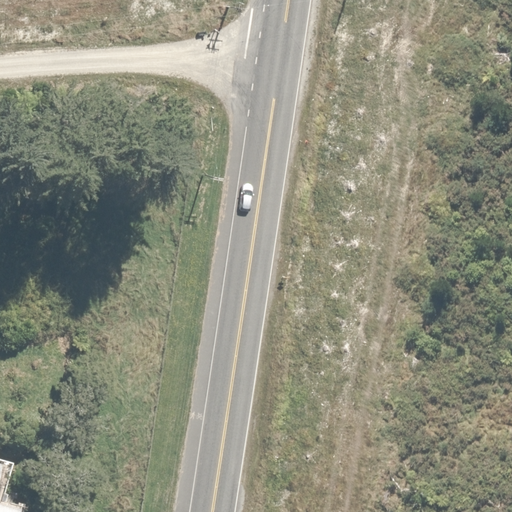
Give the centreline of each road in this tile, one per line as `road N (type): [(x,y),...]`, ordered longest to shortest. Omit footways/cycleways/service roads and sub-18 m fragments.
road 1 (tertiary): [(275,67),(210,511)]
road 2 (residential): [(275,67),(207,58),(0,72)]
